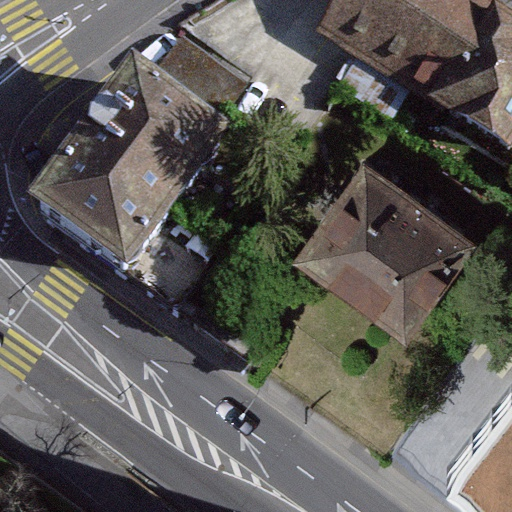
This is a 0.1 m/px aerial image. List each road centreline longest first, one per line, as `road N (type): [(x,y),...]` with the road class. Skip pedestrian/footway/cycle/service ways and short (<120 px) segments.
road 1 (primary): [(0,281),(296,511)]
road 2 (unclassified): [(0,74),(96,0)]
